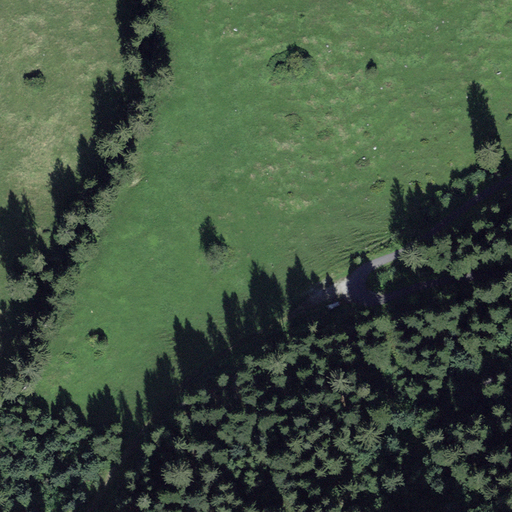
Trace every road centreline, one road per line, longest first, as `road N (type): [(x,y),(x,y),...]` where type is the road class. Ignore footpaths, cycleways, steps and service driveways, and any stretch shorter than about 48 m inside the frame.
road 1 (track): [(511,281),(374,305),(356,297),(353,279),(372,258),(511,185)]
road 2 (track): [(356,297),(196,388),(80,511)]
